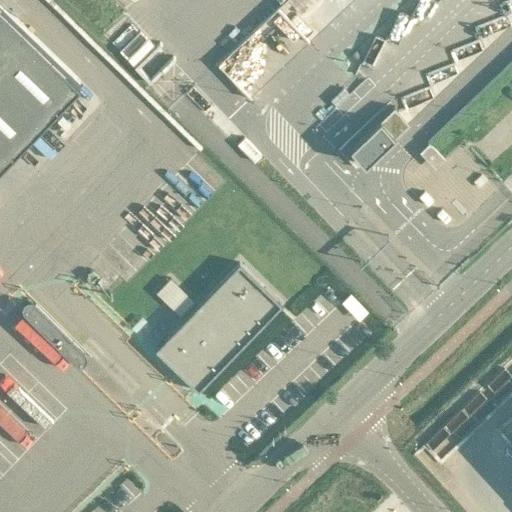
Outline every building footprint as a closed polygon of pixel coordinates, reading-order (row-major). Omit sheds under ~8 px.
[(284,0),(219,60),(251,94),(351,0),(284,0)] [(0,162),(81,79),(0,1),(0,162)] [(426,101),(426,91),(406,91),(407,101),(426,101)] [(395,105),(351,147),(366,163),(406,125),(398,109),(395,105)] [(240,261),(165,339),(190,363),(181,372),(199,389),(274,312),(259,297),(260,296),(267,288),(240,261)] [(312,305),(324,318),(344,299),(332,286),(312,305)] [(26,313),(75,362),(85,351),(36,303),(26,313)]
